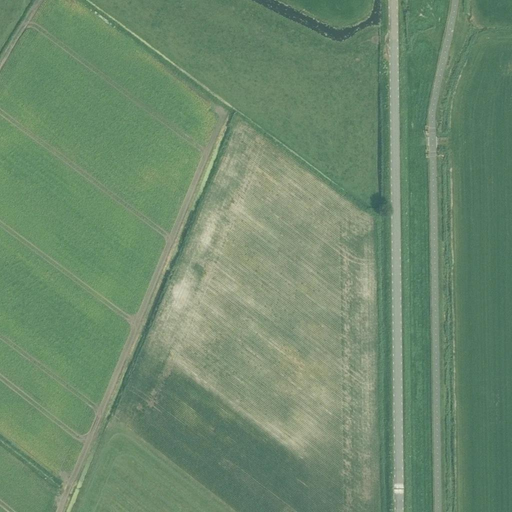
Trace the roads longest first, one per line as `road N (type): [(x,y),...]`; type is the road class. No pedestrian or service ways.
road 1 (tertiary): [(397,511),(392,0)]
road 2 (track): [(228,5),(344,52),(393,39)]
